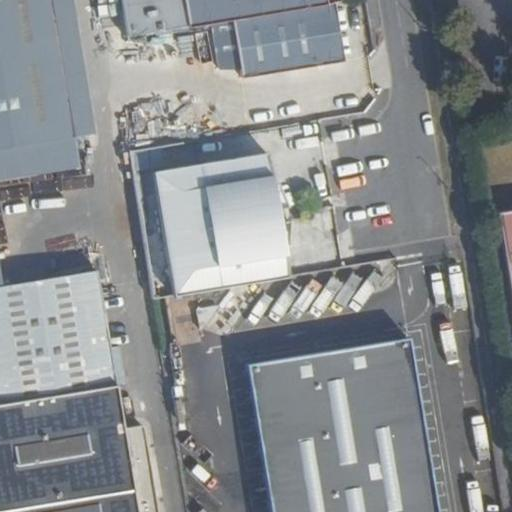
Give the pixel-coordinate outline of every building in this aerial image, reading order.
[(122,427),(116,384),(110,350),(95,272),(3,287),(0,268),(0,153),(75,142),(53,0),(0,0),(0,511),(157,511),(143,425),(122,427)] [(53,0),(75,142),(93,138),(70,0),(53,0)] [(181,0),(186,28),(232,20),(324,5),(323,0),(181,0)] [(341,62),(331,4),(324,5),(232,20),(240,77),(341,62)] [(0,153),(0,179),(78,165),(75,142),(0,153)] [(171,298),(286,279),(281,248),(277,222),(275,212),(271,185),(266,155),(151,175),(171,298)] [(275,185),(271,185),(275,212),(282,211),(275,185)] [(511,211),(496,214),(511,312),(511,211)] [(283,221),(277,222),(281,248),(285,248),(283,221)] [(417,511),(389,344),(228,369),(250,511),(417,511)] [(110,350),(116,384),(126,382),(119,348),(110,350)]
